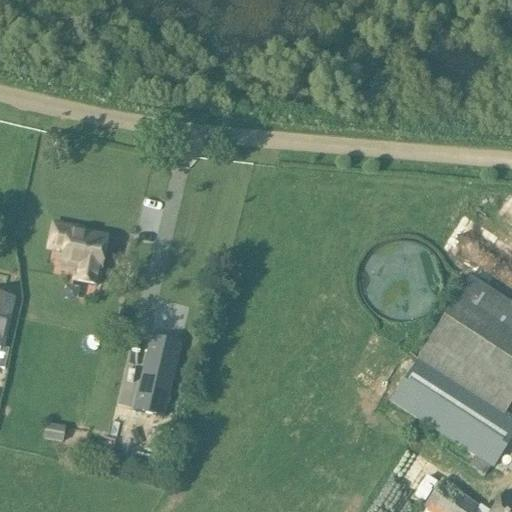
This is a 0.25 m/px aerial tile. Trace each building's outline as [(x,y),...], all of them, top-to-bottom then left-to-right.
[(54,224),(49,250),(58,252),(66,253),(62,270),(75,272),(74,282),(97,287),(102,263),(106,239),(82,234),(83,230),(71,228),(54,224)] [(434,275),(434,274),(433,266),(430,258),(426,251),(422,246),(413,240),(406,236),(398,235),(391,235),(384,236),(377,238),(370,243),(365,247),(361,253),(357,261),(355,269),(355,275),(355,283),(357,289),(361,296),(367,303),(374,308),(379,311),(385,313),(394,314),(403,313),(409,311),(415,308),(421,303),(427,296),(431,289),(433,283),(434,275)] [(492,469),(511,439),(511,421),(504,416),(511,403),(511,303),(471,277),(391,404),(475,458),(469,467),(484,477),(491,468),(492,469)] [(0,368),(4,370),(9,350),(1,348),(12,300),(0,297),(0,368)] [(151,337),(133,411),(162,418),(180,344),(151,337)] [(64,426),(46,423),(43,439),(61,442),(64,426)] [(475,511),(478,508),(479,507),(441,481),(422,509),(426,511),(475,511)] [(493,511),(511,511),(511,497),(506,494),(493,511)]
